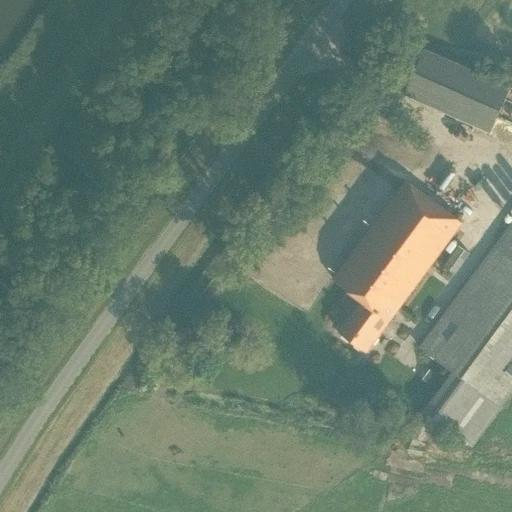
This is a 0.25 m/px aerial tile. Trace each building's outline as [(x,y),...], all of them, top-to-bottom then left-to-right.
[(405,94),(491,132),(511,88),(425,49),(405,94)] [(340,333),(366,354),(461,222),(406,183),(333,281),(362,302),(340,333)] [(511,394),(511,223),(420,349),(455,373),(427,413),(473,446),(511,394)] [(444,267),(455,275),(470,255),(459,246),(444,267)] [(436,390),(443,380),(432,373),(425,382),(436,390)]
